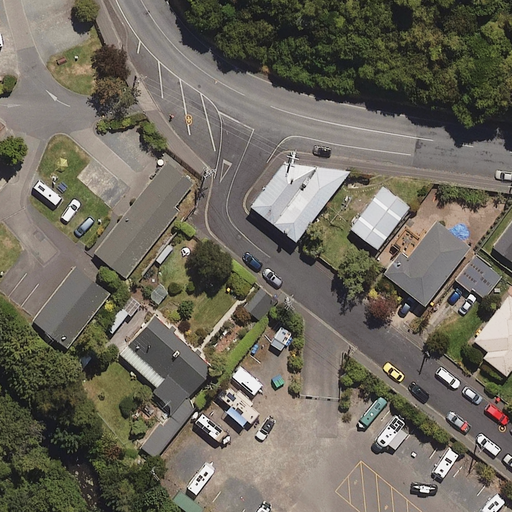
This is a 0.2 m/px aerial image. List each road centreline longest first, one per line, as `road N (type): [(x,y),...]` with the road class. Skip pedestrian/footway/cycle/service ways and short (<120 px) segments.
road 1 (residential): [(263,104),(229,192),(230,222),(511,444)]
road 2 (tertiary): [(263,104),(511,152)]
road 3 (tertiary): [(141,0),(175,48),(263,104)]
